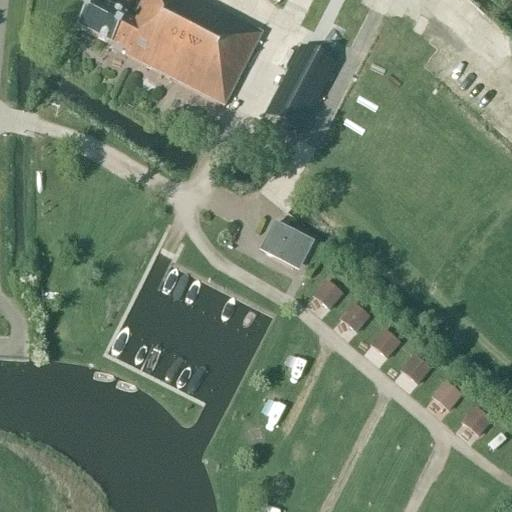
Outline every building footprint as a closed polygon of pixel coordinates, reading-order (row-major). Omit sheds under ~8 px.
[(261,37),(191,0),(145,0),(146,0),(145,0),(144,0),(133,23),(91,1),(76,29),(125,55),(124,58),(224,110),(261,37)] [(336,68),(300,49),(281,86),(317,105),(336,68)] [(304,264),(312,248),(273,227),(264,243),(270,246),(264,257),(292,272),(298,261),(304,264)] [(328,315),(343,298),(325,283),(311,300),(328,315)] [(355,338),(369,321),(352,306),(338,323),(355,338)] [(386,364),(400,347),(382,332),(368,349),(386,364)] [(416,390),(431,373),(413,358),(398,376),(416,390)] [(448,416),(462,399),(444,385),(430,402),(448,416)] [(478,442),(492,425),(474,410),(460,427),(478,442)]
